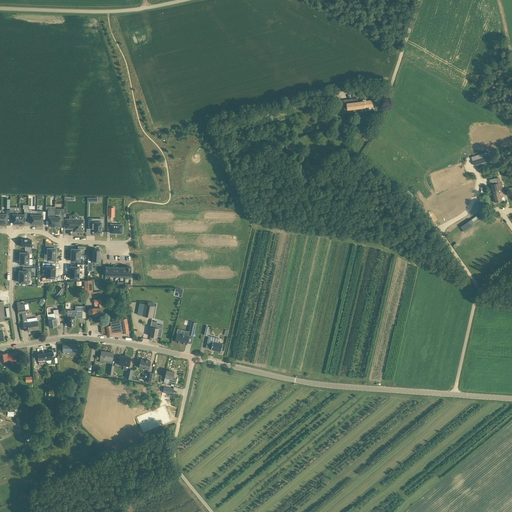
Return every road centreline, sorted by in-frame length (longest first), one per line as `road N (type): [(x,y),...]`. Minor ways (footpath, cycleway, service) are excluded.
road 1 (tertiary): [(454,394),(318,384),(193,357)]
road 2 (unclassified): [(0,10),(123,10),(189,0)]
road 3 (tertiary): [(17,345),(91,338),(193,357)]
road 4 (unclassified): [(212,511),(172,458),(193,357)]
road 5 (unclassified): [(454,394),(480,290),(511,263)]
